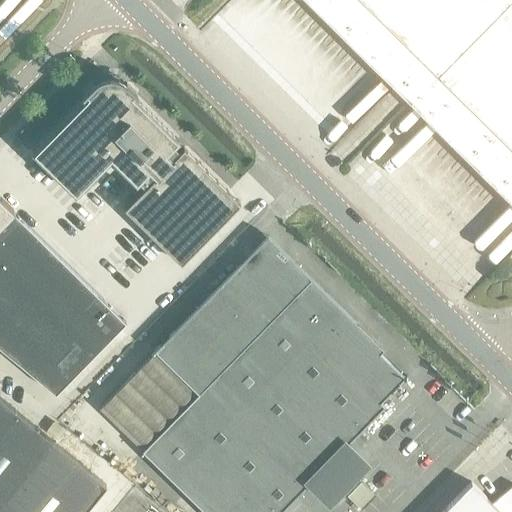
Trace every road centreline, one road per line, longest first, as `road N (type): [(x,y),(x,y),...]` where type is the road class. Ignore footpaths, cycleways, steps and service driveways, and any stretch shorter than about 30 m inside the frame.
road 1 (unclassified): [(492,359),(123,0)]
road 2 (unknown): [(0,156),(139,289),(177,276),(280,175)]
road 3 (unclassified): [(0,104),(98,0)]
